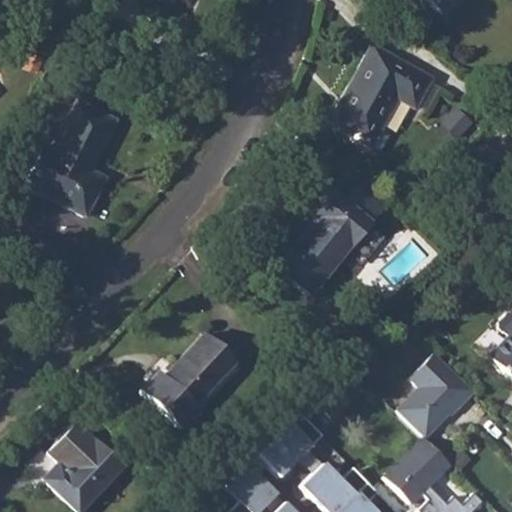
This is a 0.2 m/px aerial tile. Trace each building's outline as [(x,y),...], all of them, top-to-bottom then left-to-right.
[(419,0),(440,17),(452,0),(419,0)] [(324,126),(359,146),(368,128),(377,132),(394,102),(410,111),(427,81),(369,48),(324,126)] [(40,149),(21,186),(81,217),(100,179),(86,172),(110,122),(74,104),(48,153),(40,149)] [(312,220),(272,271),(308,299),(367,224),(325,192),(306,216),(312,220)] [(449,255),(442,261),(464,281),(500,243),(481,224),(449,255)] [(511,318),(497,333),(502,338),(482,357),(511,385),(511,318)] [(158,379),(153,375),(137,393),(178,432),(195,414),(192,412),(189,408),(230,365),(199,335),(158,379)] [(469,392),(430,353),(405,379),(414,388),(391,412),(419,439),(438,420),(435,419),(442,412),(446,416),(469,392)] [(329,378),(308,397),(330,419),(349,399),(329,378)] [(298,414),(255,456),(276,478),(319,436),(298,414)] [(73,423),(42,455),(54,466),(40,481),(72,511),(77,511),(119,468),(73,423)] [(445,466),(419,439),(381,478),(414,511),(420,511),(430,503),(419,492),(445,466)] [(226,511),(256,511),(271,497),(238,465),(217,487),(234,504),(226,511)] [(318,465),(296,487),(319,511),(369,511),(363,505),(374,495),(369,489),(350,469),(335,483),(318,465)]
